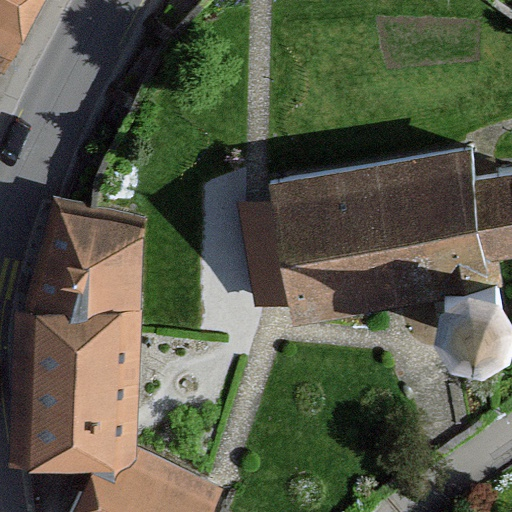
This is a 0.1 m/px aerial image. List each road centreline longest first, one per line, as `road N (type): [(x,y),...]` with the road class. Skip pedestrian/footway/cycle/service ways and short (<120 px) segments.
road 1 (primary): [(0,228),(47,115),(109,0)]
road 2 (residential): [(392,511),(511,429)]
